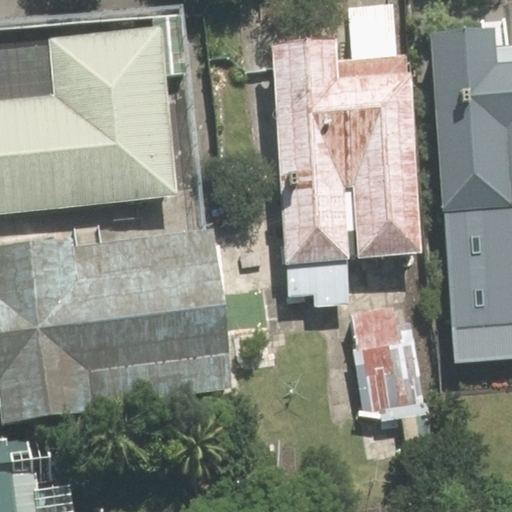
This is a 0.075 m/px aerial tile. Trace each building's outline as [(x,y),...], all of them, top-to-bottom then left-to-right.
[(273,47),(287,297),(308,296),(309,311),(344,309),(341,260),(411,256),(396,0),(394,0),(342,3),(344,43),(273,47)] [(182,83),(176,11),(146,14),(148,34),(0,45),(0,230),(173,217),(163,84),(182,83)] [(511,60),(502,61),(500,31),(420,37),(447,365),(511,359),(511,60)] [(211,231),(0,253),(0,422),(229,398),(211,231)] [(408,304),(350,310),(362,425),(420,419),(408,304)] [(30,511),(26,457),(0,459),(0,511),(30,511)]
